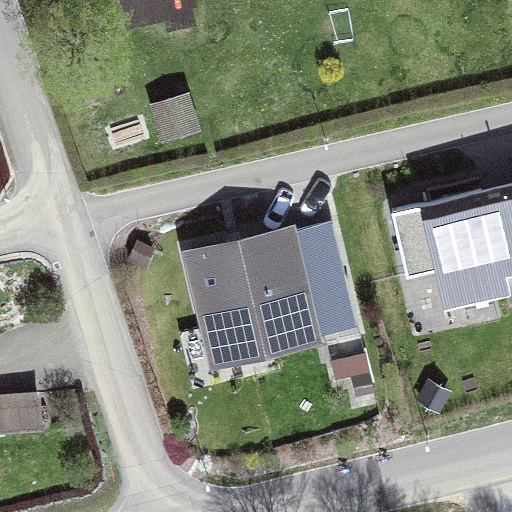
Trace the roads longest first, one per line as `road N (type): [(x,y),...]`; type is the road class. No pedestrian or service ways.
road 1 (residential): [(64,217),(511,120)]
road 2 (residential): [(64,217),(157,511)]
road 3 (tertiary): [(267,511),(511,458)]
road 4 (residential): [(0,24),(64,217)]
